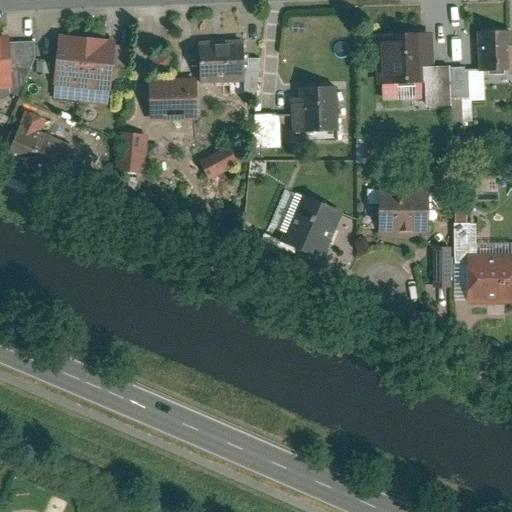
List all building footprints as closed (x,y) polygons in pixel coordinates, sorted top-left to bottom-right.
[(482,30),(484,69),(511,68),(509,42),(509,29),(482,30)] [(432,31),(381,33),(383,80),(435,78),(432,31)] [(0,89),(12,89),(11,67),(10,41),(10,35),(0,35),(0,89)] [(113,40),(62,35),(55,96),(107,101),(110,77),(113,40)] [(35,67),(35,40),(10,41),(11,67),(35,67)] [(113,40),(110,77),(125,79),(129,42),(113,40)] [(244,45),(202,46),(203,78),(245,77),(244,45)] [(469,66),(453,67),(454,96),(470,95),(469,70),(469,66)] [(470,97),(485,97),(484,69),(469,70),(470,95),(470,97)] [(336,86),(303,87),(304,97),(305,129),(338,128),(336,86)] [(196,87),(153,88),(154,116),(197,115),(196,87)] [(305,129),(304,97),(294,97),(295,130),(305,129)] [(16,130),(40,140),(49,119),(25,109),(16,130)] [(280,115),(258,114),(257,144),(279,144),(280,115)] [(16,130),(5,154),(39,169),(50,145),(40,140),(16,130)] [(147,134),(121,131),(118,168),(144,171),(147,134)] [(230,146),(204,159),(213,177),(239,163),(230,146)] [(428,183),(382,183),(382,229),(428,229),(428,183)] [(343,211),(305,194),(286,237),(325,254),(343,211)] [(477,224),(457,224),(457,257),(471,257),(478,257),(477,224)] [(449,247),(435,247),(435,283),(450,283),(449,247)] [(511,256),(478,257),(471,257),(471,302),(511,301),(511,256)]
